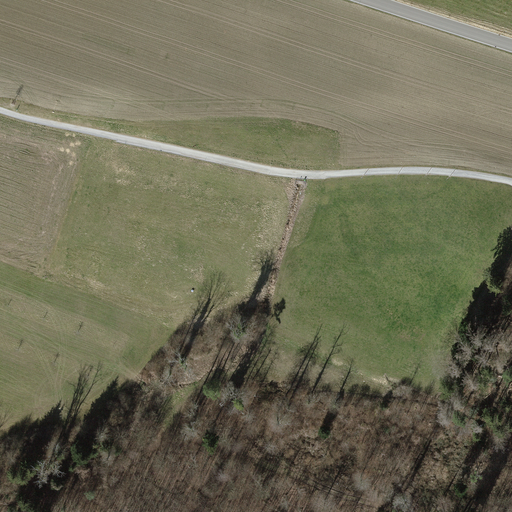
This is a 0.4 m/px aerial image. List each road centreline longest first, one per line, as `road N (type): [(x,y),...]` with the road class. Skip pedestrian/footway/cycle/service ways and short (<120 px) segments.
road 1 (track): [(511,183),(424,169),(301,178),(0,103)]
road 2 (tertiary): [(368,0),(511,45)]
